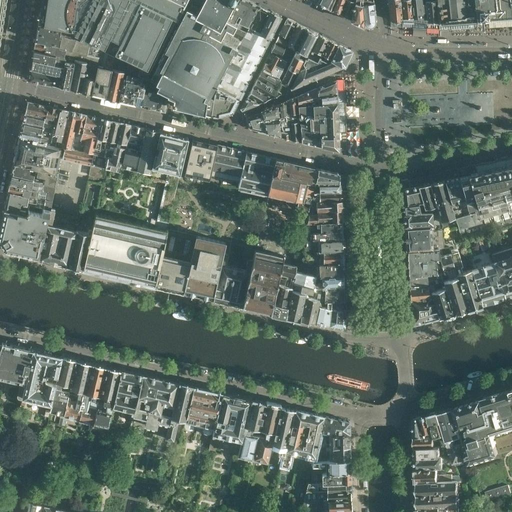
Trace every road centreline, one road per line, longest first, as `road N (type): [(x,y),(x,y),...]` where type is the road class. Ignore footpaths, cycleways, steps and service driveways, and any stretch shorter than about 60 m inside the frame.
road 1 (residential): [(6,85),(371,168),(511,145)]
road 2 (residential): [(401,339),(336,334),(0,258)]
road 3 (residential): [(0,330),(357,414)]
